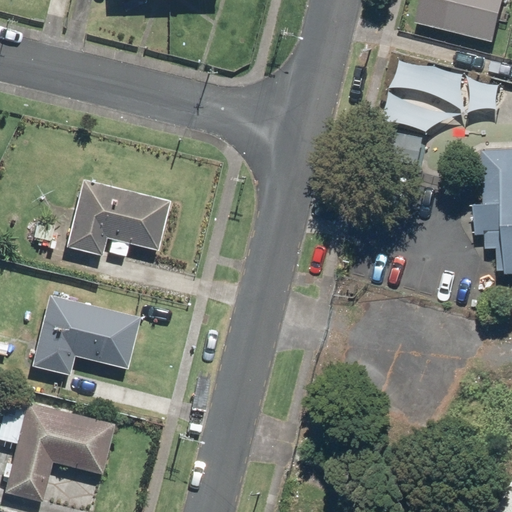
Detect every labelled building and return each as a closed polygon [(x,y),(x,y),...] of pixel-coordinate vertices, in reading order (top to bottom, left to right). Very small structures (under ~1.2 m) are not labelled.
[(421,0),(416,22),(493,41),(503,0),(421,0)] [(511,148),(483,150),(488,230),(506,228),(509,271),(511,271),(511,148)] [(167,200),(80,179),(64,247),(99,255),(103,238),(155,250),(167,200)] [(137,317),(46,295),(29,366),(67,375),(72,355),(124,368),(137,317)] [(40,501),(49,462),(99,474),(111,422),(25,401),(3,492),(40,501)] [(511,511),(511,484),(496,511),(511,511)]
